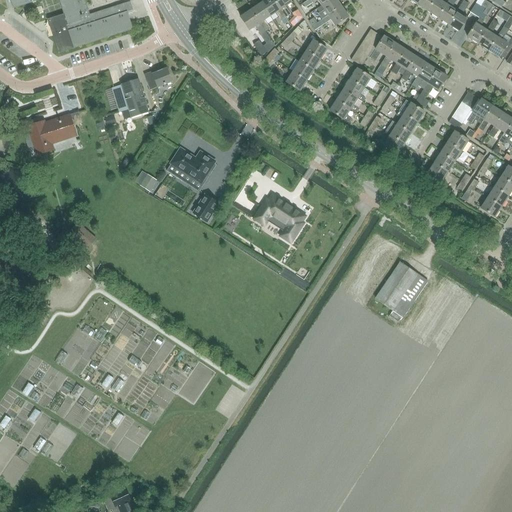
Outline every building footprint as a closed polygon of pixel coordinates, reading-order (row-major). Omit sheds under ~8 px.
[(59,0),(64,14),(47,20),(51,31),(52,36),(58,54),(59,53),(58,51),(72,47),(73,49),(74,49),(73,46),(131,27),(132,29),(133,29),(131,24),(127,12),(133,10),(130,2),(114,7),(90,15),(85,0),(10,0),(13,9),(14,9),(13,8),(27,3),(28,4),(28,3),(37,0),(59,0)] [(286,18),(273,0),(267,0),(261,4),(270,17),(276,13),(281,21),(286,18)] [(289,0),(273,0),(286,18),(291,15),(285,7),(291,3),(289,0)] [(342,7),(337,0),(330,0),(322,6),(316,9),(319,13),(324,10),(328,16),(329,16),(342,7)] [(427,12),(434,0),(419,0),(417,5),(427,12)] [(447,5),(446,4),(439,0),(434,0),(427,12),(438,18),(447,5)] [(457,11),(452,8),(456,0),(449,0),(446,4),(447,5),(438,18),(448,25),(457,11)] [(475,15),(483,3),(478,0),(470,12),(475,15)] [(464,1),(457,11),(448,25),(459,32),(468,18),(462,15),(469,4),(464,1)] [(478,44),(487,30),(480,26),(484,21),(483,21),(486,16),(483,13),(486,9),(481,6),(483,3),(475,15),(480,18),(476,24),(476,23),(467,37),(478,44)] [(270,17),(261,4),(251,11),(265,32),(268,36),(271,34),(271,31),(270,29),(265,21),(270,17)] [(349,17),(342,7),(329,16),(328,16),(317,23),(312,27),(315,30),(320,27),(320,28),(331,20),(335,26),(349,17)] [(265,32),(251,11),(241,17),(250,31),(255,27),(258,31),(255,33),(258,37),(261,35),(265,32)] [(488,51),(497,37),(492,34),(498,23),(493,20),(487,30),(478,44),(488,51)] [(504,27),(497,37),(488,51),(499,58),(500,56),(505,59),(508,53),(511,47),(511,39),(505,35),(509,30),(504,27)] [(371,30),(367,35),(377,42),(381,36),(371,30)] [(292,41),(297,36),(293,32),(288,37),(292,41)] [(377,42),(367,35),(364,40),(374,47),(377,42)] [(386,57),(395,43),(384,36),(370,58),(375,62),(380,54),(386,57)] [(285,40),(282,43),(286,47),(292,41),(288,37),(285,40)] [(311,45),(306,51),(320,60),(327,50),(319,45),(313,41),(312,40),(309,44),(311,45)] [(374,47),(364,40),(361,45),(371,52),(374,47)] [(267,52),(259,41),(253,45),(261,56),(267,52)] [(396,64),(405,50),(395,43),(386,57),(381,65),(385,68),(391,60),(396,64)] [(371,52),(361,45),(358,50),(368,57),(371,52)] [(275,48),(269,54),(274,58),(277,55),(279,52),(275,48)] [(368,57),(358,50),(354,55),(364,62),(368,57)] [(406,70),(415,57),(405,50),(396,64),(391,72),(396,75),(401,67),(406,70)] [(313,71),(320,60),(306,51),(300,62),(313,71)] [(268,64),(274,58),(269,54),(264,60),(268,64)] [(364,62),(354,55),(351,60),(361,67),(364,62)] [(417,77),(426,63),(415,57),(406,70),(401,78),(406,82),(412,74),(417,77)] [(307,81),(313,71),(300,62),(293,72),(307,81)] [(427,84),(436,70),(426,63),(417,77),(412,85),(417,88),(422,80),(427,84)] [(157,87),(172,82),(167,69),(153,74),(152,72),(144,75),(150,90),(157,87)] [(357,69),(350,80),(364,88),(371,78),(357,69)] [(448,77),(436,70),(427,84),(419,97),(415,95),(413,99),(425,107),(429,101),(424,98),(426,95),(427,95),(433,87),(439,91),(448,77)] [(300,92),(307,81),(293,72),(286,83),(300,92)] [(122,86),(112,89),(119,112),(122,111),(125,120),(131,118),(148,113),(140,86),(138,81),(132,83),(131,80),(127,82),(127,84),(122,86)] [(360,95),(364,88),(350,80),(344,90),(357,99),(362,102),(365,98),(360,95)] [(353,105),(357,99),(344,90),(337,101),(350,109),(355,112),(358,108),(353,105)] [(380,93),(377,97),(382,100),(387,94),(382,90),(380,93)] [(469,93),(465,98),(475,105),(479,99),(469,93)] [(389,98),(386,102),(390,105),(395,99),(390,96),(389,98)] [(382,100),(377,97),(373,103),(378,107),(382,100)] [(475,105),(465,98),(462,103),(472,110),(475,105)] [(480,124),(492,106),(482,99),(468,121),(472,125),(475,121),(480,124)] [(406,100),(403,105),(408,108),(405,114),(404,114),(418,123),(419,120),(425,113),(411,104),(406,100)] [(346,115),(350,109),(337,101),(330,111),(343,120),(344,120),(349,123),(351,119),(346,115)] [(386,112),(390,105),(386,102),(382,109),(386,112)] [(472,110),(462,103),(459,108),(469,115),(472,110)] [(494,127),(504,113),(492,106),(480,124),(478,128),(483,132),(488,123),(494,127)] [(469,115),(459,108),(455,113),(465,120),(469,115)] [(411,134),(418,123),(404,114),(405,114),(399,110),(396,115),(402,118),(398,125),(411,134)] [(368,111),(364,118),(369,121),(373,114),(368,111)] [(77,135),(74,126),(82,123),(78,113),(71,116),(71,115),(39,126),(38,123),(28,127),(38,156),(54,150),(52,143),(65,139),(77,135)] [(465,120),(455,113),(452,118),(462,125),(465,120)] [(504,134),(511,121),(511,118),(504,113),(494,127),(489,135),(493,138),(499,130),(504,134)] [(114,116),(105,119),(107,126),(116,123),(114,116)] [(377,127),(381,120),(381,119),(377,116),(372,123),(377,127)] [(365,127),(369,121),(364,118),(360,124),(365,127)] [(462,125),(452,118),(449,123),(459,130),(462,125)] [(404,144),(411,134),(398,125),(392,121),(390,125),(395,129),(391,135),(391,136),(404,144)] [(504,134),(499,142),(503,145),(504,144),(505,142),(511,145),(511,143),(511,121),(504,134)] [(372,123),(368,130),(373,133),(377,127),(372,123)] [(397,155),(404,144),(391,136),(391,135),(386,132),(383,136),(388,139),(384,146),(397,155)] [(455,132),(448,143),(461,151),(468,141),(455,132)] [(455,162),(461,151),(448,143),(441,153),(455,162)] [(172,164),(168,170),(200,191),(204,185),(203,184),(215,165),(213,164),(214,162),(200,153),(196,160),(180,150),(172,164)] [(448,172),(455,162),(441,153),(434,164),(448,172)] [(479,163),(484,156),(479,153),(475,160),(479,163)] [(492,162),(487,158),(483,165),(488,169),(492,162)] [(479,163),(475,160),(470,167),(475,170),(479,163)] [(441,183),(448,172),(434,164),(428,174),(441,183)] [(488,169),(483,165),(478,172),(484,175),(488,169)] [(506,171),(501,177),(511,184),(511,169),(508,167),(506,165),(503,169),(506,171)] [(142,172),(136,183),(141,186),(147,175),(142,172)] [(466,184),(470,177),(466,174),(461,181),(466,184)] [(508,197),(511,190),(511,184),(501,177),(495,188),(508,197)] [(474,190),(479,182),(474,179),(469,186),(474,190)] [(466,184),(461,181),(457,187),(462,191),(466,184)] [(469,186),(465,193),(470,196),(474,190),(469,186)] [(501,207),(508,197),(495,188),(488,198),(501,207)] [(219,204),(205,195),(193,214),(207,223),(219,204)] [(266,200),(254,219),(264,226),(268,220),(284,230),(280,236),(291,243),(303,224),(301,222),(305,217),(294,210),(294,209),(293,208),(292,209),(285,204),(285,203),(284,202),(283,203),(272,196),(268,201),(266,200)] [(495,218),(501,207),(488,198),(481,209),(495,218)] [(75,216),(53,235),(65,248),(86,230),(75,216)] [(83,233),(73,241),(85,253),(93,245),(84,236),(85,235),(83,233)] [(354,263),(336,291),(347,298),(352,289),(350,288),(355,280),(357,281),(365,270),(354,263)] [(368,279),(364,284),(390,301),(403,281),(399,278),(383,268),(381,271),(380,273),(377,271),(371,280),(368,279)] [(133,511),(129,501),(131,500),(126,489),(110,496),(110,497),(103,500),(108,511),(112,510),(113,511),(133,511)]
